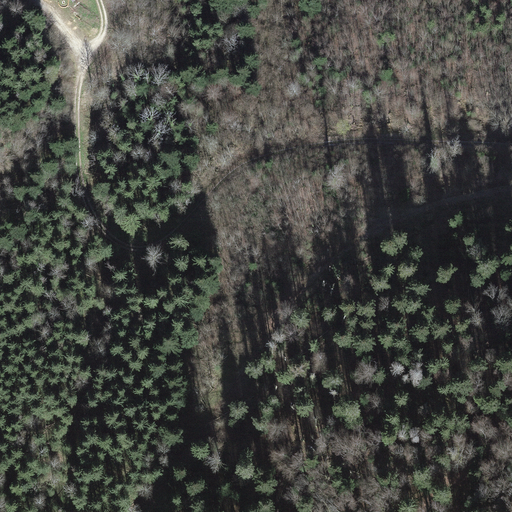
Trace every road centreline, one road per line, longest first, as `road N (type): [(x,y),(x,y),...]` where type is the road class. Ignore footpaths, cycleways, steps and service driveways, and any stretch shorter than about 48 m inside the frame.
road 1 (track): [(89,55),(77,95),(82,192),(96,224),(117,244),(146,252),(170,240),(237,169),(261,157),(350,140),(511,144)]
road 2 (track): [(164,511),(210,430),(309,293),(377,231)]
road 3 (track): [(511,186),(417,210),(377,231)]
